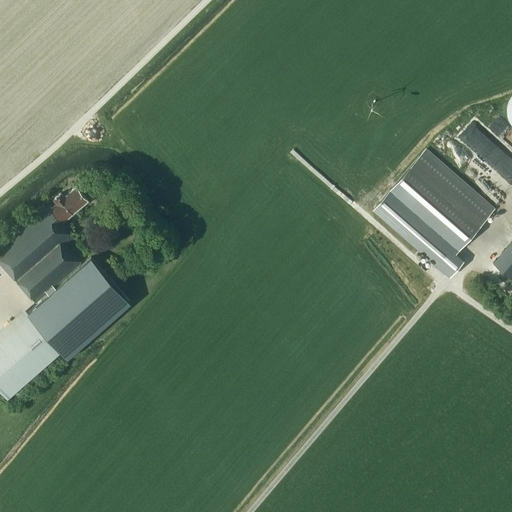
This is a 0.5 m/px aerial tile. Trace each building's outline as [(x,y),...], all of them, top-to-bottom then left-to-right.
[(471,122),(479,130),(485,125),(477,116),(471,122)] [(495,208),(426,147),(386,193),(455,253),(495,208)] [(88,201),(76,186),(64,196),(61,193),(54,199),(57,203),(52,206),(50,204),(46,208),(45,206),(40,211),(0,245),(0,261),(36,302),(47,293),(54,286),(82,263),(66,244),(74,237),(62,223),(88,201)] [(455,253),(386,193),(373,208),(450,275),(463,260),(455,253)] [(511,278),(511,239),(504,248),(493,261),(511,278)] [(66,356),(129,300),(122,292),(119,288),(91,257),(56,288),(54,286),(47,293),(48,294),(28,312),(0,336),(0,385),(9,396),(61,350),(61,351),(66,356)]
